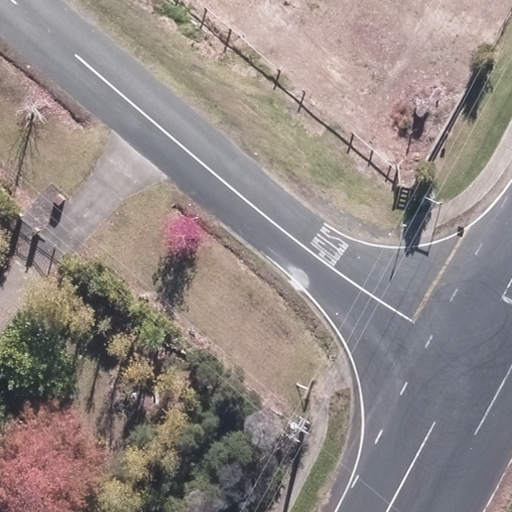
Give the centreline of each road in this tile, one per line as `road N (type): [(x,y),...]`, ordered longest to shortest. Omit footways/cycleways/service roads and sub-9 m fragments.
road 1 (unclassified): [(471,356),(417,326),(20,0)]
road 2 (tertiary): [(471,356),(390,511)]
